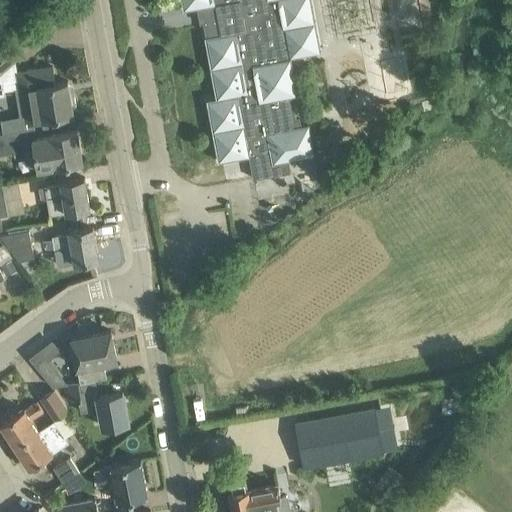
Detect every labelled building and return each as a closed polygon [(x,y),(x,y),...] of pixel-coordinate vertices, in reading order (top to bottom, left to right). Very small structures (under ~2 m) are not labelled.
[(182,0),(184,8),(201,5),(206,35),(217,96),(207,98),(219,160),(249,154),(254,177),(291,170),(289,158),(316,154),(310,122),(298,124),(293,95),(299,94),(292,55),(321,50),(312,0),(182,0)] [(399,35),(402,47),(422,43),(420,31),(399,35)] [(0,45),(0,94),(6,94),(2,69),(19,54),(7,39),(0,45)] [(53,65),(28,70),(30,80),(20,82),(27,120),(74,112),(68,80),(56,82),(53,65)] [(71,163),(71,162),(82,160),(77,130),(27,138),(25,131),(0,136),(0,157),(33,150),(37,169),(56,166),(71,163)] [(62,182),(45,184),(48,197),(50,213),(67,211),(90,207),(85,176),(62,180),(62,182)] [(0,183),(0,216),(12,214),(9,199),(24,196),(21,180),(0,183)] [(55,245),(56,248),(73,245),(76,261),(99,257),(94,226),(70,230),(70,231),(53,234),(54,237),(55,245)] [(3,234),(21,258),(34,255),(29,229),(3,234)] [(54,237),(44,239),(46,247),(55,245),(54,237)] [(89,335),(72,338),(75,351),(77,365),(80,380),(92,379),(96,378),(107,376),(104,361),(117,358),(112,329),(89,334),(89,335)] [(52,338),(30,356),(38,367),(61,350),(52,338)] [(69,387),(65,388),(67,399),(71,398),(71,401),(79,399),(81,411),(101,407),(105,425),(129,421),(123,390),(95,395),(92,379),(80,380),(68,383),(69,387)] [(53,387),(40,395),(54,417),(68,409),(53,387)] [(1,422),(16,444),(39,429),(32,417),(44,409),(38,400),(26,408),(25,407),(1,422)] [(375,405),(296,420),(305,466),(384,451),(384,450),(375,406),(375,405)] [(39,429),(16,444),(30,466),(54,451),(53,450),(69,440),(66,436),(75,429),(64,412),(39,429)] [(55,466),(64,480),(79,470),(70,456),(55,466)] [(98,484),(115,481),(118,499),(148,493),(142,458),(111,464),(112,466),(95,469),(98,484)] [(232,483),(233,491),(230,492),(233,511),(292,511),(289,493),(281,495),(279,484),(250,490),(250,489),(247,489),(245,480),(232,483)]
